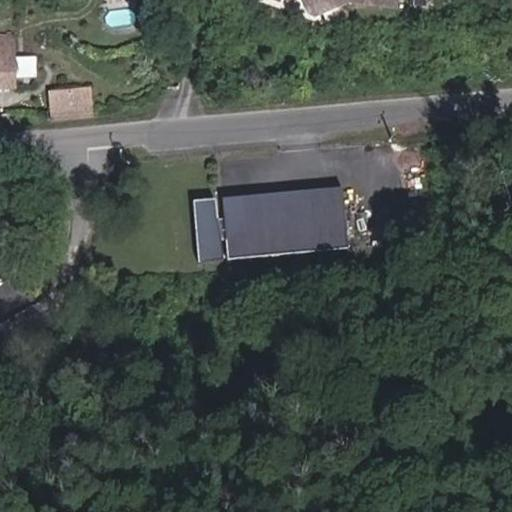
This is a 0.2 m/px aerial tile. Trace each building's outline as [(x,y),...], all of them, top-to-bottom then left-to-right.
[(408,7),(408,0),(312,0),(317,11),(324,15),(358,1),(408,7)] [(0,88),(25,87),(22,35),(0,35),(0,88)] [(99,118),(97,89),(55,92),(57,121),(99,118)] [(359,247),(354,186),(233,197),(235,217),(229,218),(227,197),(204,199),(210,261),(234,258),(232,238),(237,238),(238,258),(359,247)] [(62,334),(52,374),(91,384),(101,344),(62,334)]
